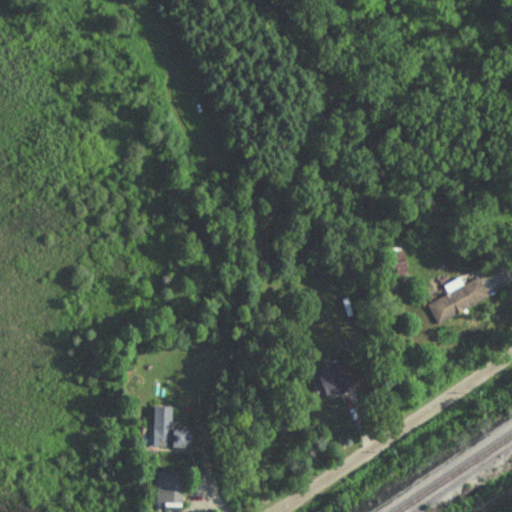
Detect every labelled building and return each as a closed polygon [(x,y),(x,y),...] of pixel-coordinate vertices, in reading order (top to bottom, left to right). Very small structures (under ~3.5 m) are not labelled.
[(392,260),(399,274),(406,270),(399,257),(392,260)] [(436,324),(488,300),(479,279),(426,302),(436,324)] [(352,391),(345,364),(313,371),(319,398),(352,391)] [(185,448),(185,429),(152,429),(152,448),(185,448)] [(157,504),(183,504),(183,473),(157,473),(157,504)]
